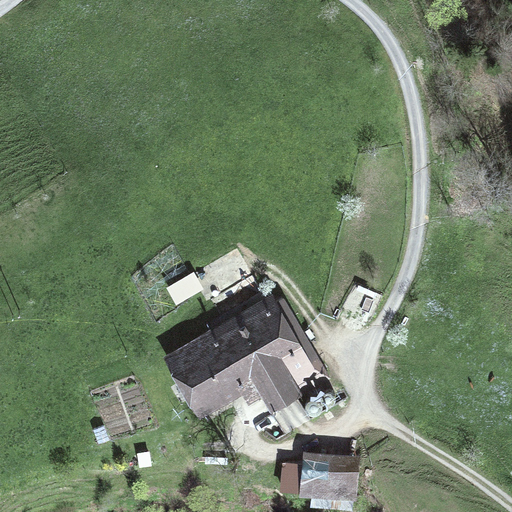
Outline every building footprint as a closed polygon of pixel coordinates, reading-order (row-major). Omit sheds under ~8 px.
[(191,274),(169,287),(177,300),(199,288),(191,274)] [(286,434),(309,421),(294,395),(328,376),(282,297),(177,357),(204,403),(253,375),(286,434)] [(177,341),(206,327),(198,309),(169,323),(177,341)] [(322,404),(328,404),(333,399),(329,391),(321,391),(318,398),(322,404)] [(311,415),(315,413),(319,406),(315,398),(306,398),(302,406),(306,413),(311,415)] [(352,460),(305,458),(304,493),(330,494),(330,504),(350,505),(352,460)] [(285,511),(301,511),(300,484),(284,485),(285,511)]
